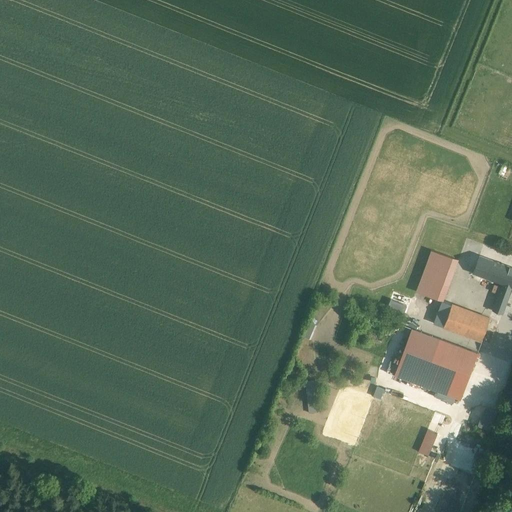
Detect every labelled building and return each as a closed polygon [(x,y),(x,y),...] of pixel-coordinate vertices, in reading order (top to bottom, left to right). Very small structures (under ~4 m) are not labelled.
[(444,255),(429,296),(443,301),(458,260),(444,255)] [(480,256),(473,273),(485,277),(492,260),(480,256)] [(511,267),(492,260),(485,277),(503,284),(511,287),(511,267)] [(511,287),(503,284),(493,310),(502,314),(511,287)] [(392,299),(390,307),(406,311),(407,303),(392,299)] [(490,318),(451,304),(443,327),(481,341),(490,318)] [(304,336),(312,338),(316,323),(308,321),(304,336)] [(477,352),(412,328),(394,375),(460,399),(477,352)] [(317,379),(306,379),(308,412),(319,411),(317,379)] [(419,451),(438,458),(445,441),(437,437),(439,432),(428,428),(419,451)] [(464,431),(461,439),(483,446),(486,438),(464,431)]
